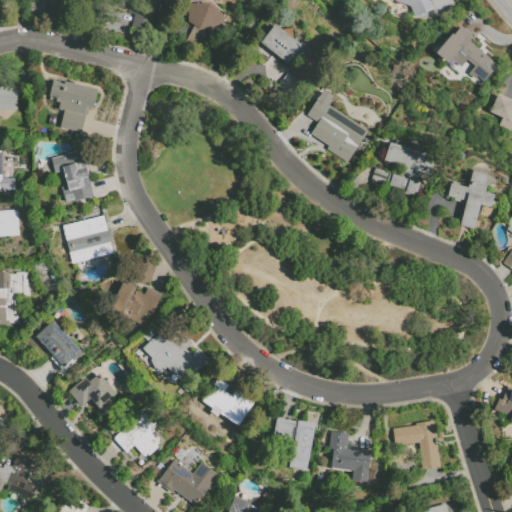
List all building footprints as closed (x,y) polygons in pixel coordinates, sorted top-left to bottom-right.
[(26,7),(28,0),(37,3),(38,0),(44,2),(43,7),(45,8),(42,19),(27,14),(29,8),(26,7)] [(76,0),(73,14),(48,7),(49,0),(76,0)] [(427,0),(433,11),(415,19),(412,12),(405,17),(398,8),(402,5),(392,1),(392,0),(427,0)] [(188,24),(187,6),(190,6),(190,3),(210,2),(225,17),(223,18),(225,20),(213,33),(205,32),(201,49),(186,43),(194,27),(188,24)] [(127,14),(130,4),(142,7),(141,10),(155,14),(149,35),(131,31),(135,16),(127,14)] [(260,45),(275,26),(302,47),(287,65),(260,45)] [(445,46),(461,28),(474,39),(470,43),(498,67),(484,85),(478,80),(475,83),(466,76),(473,68),(467,64),(461,71),(443,56),(449,49),(445,46)] [(278,87),(288,76),(302,86),(292,99),(278,87)] [(61,102),(65,84),(97,91),(93,110),(90,109),(87,119),(91,126),(78,134),(70,121),(66,120),(68,113),(65,113),(67,103),(61,102)] [(0,112),(0,89),(17,89),(17,112),(0,112)] [(490,114),(498,95),(511,101),(511,131),(510,133),(499,127),(502,120),(490,114)] [(307,117),(318,100),(368,133),(356,151),(345,143),(336,156),(327,149),(328,147),(311,136),(319,122),(318,122),(317,124),(307,117)] [(384,162),(390,145),(434,159),(428,177),(421,175),(417,184),(421,185),(416,200),(388,191),(389,187),(386,186),(389,175),(401,179),(404,169),(384,162)] [(55,175),(51,161),(67,157),(67,156),(87,150),(92,167),(86,168),(94,198),(74,204),(73,202),(65,204),(62,190),(67,188),(63,172),(55,175)] [(0,152),(2,152),(4,178),(14,178),(15,193),(0,193),(0,152)] [(372,182),(375,171),(388,175),(384,189),(381,190),(372,187),(373,183),(372,182)] [(468,189),(472,174),(489,179),(485,194),(495,197),(491,210),(490,209),(488,218),(479,216),(474,231),(460,227),(466,203),(460,201),(460,204),(454,203),(455,200),(447,198),(451,185),(468,189)] [(369,195),(371,189),(379,193),(377,198),(369,195)] [(89,217),(87,211),(96,209),(97,215),(89,217)] [(0,238),(0,212),(17,211),(19,237),(0,238)] [(507,225),(511,217),(511,271),(503,265),(511,252),(511,235),(507,231),(509,227),(507,225)] [(73,266),(63,228),(104,218),(107,230),(109,229),(114,246),(111,247),(112,256),(73,266)] [(0,291),(7,291),(6,268),(23,269),(23,302),(18,301),(18,325),(8,325),(8,328),(0,328),(0,291)] [(109,312),(123,282),(136,288),(134,292),(144,297),(148,289),(163,296),(151,320),(147,317),(142,327),(109,312)] [(53,311),(60,306),(62,309),(56,314),(53,311)] [(35,338),(53,322),(83,356),(74,364),(75,364),(64,375),(51,360),(52,356),(35,338)] [(168,343),(179,331),(193,344),(184,354),(199,369),(182,386),(166,370),(162,374),(154,370),(146,354),(162,337),(168,343)] [(86,379),(89,384),(99,376),(116,395),(109,401),(112,405),(102,413),(91,401),(81,409),(69,394),(86,379)] [(204,401),(214,386),(219,390),(222,387),(227,390),(223,396),(229,401),(234,394),(242,400),(243,398),(247,400),(231,423),(219,415),(225,407),(218,402),(215,408),(204,401)] [(507,402),(511,391),(511,422),(492,413),(499,398),(507,402)] [(124,428),(145,408),(151,413),(150,414),(159,425),(153,431),(155,432),(151,436),(160,445),(157,447),(159,449),(150,458),(148,456),(144,459),(134,448),(127,454),(115,441),(115,440),(115,439),(125,429),(124,428)] [(395,448),(392,431),(415,428),(415,425),(434,423),(440,469),(422,472),(418,445),(395,448)] [(271,443),(274,425),(288,427),(289,424),(309,428),(308,431),(313,432),(310,449),(271,443)] [(329,451),(331,434),(349,436),(347,449),(371,453),(368,473),(369,473),(367,485),(352,483),(353,473),(331,470),(333,451),(329,451)] [(7,492),(3,485),(0,494),(0,469),(1,470),(5,466),(13,469),(18,456),(50,468),(39,496),(37,495),(37,497),(34,497),(31,501),(7,492)] [(227,466),(230,461),(235,464),(232,469),(227,466)] [(193,476),(201,464),(219,477),(196,508),(174,492),(172,495),(157,484),(174,462),(193,476)] [(214,472),(217,467),(226,474),(223,479),(214,472)] [(58,511),(60,498),(78,503),(78,506),(87,509),(86,511),(58,511)] [(229,511),(235,498),(251,505),(250,506),(261,510),(260,511),(229,511)]
